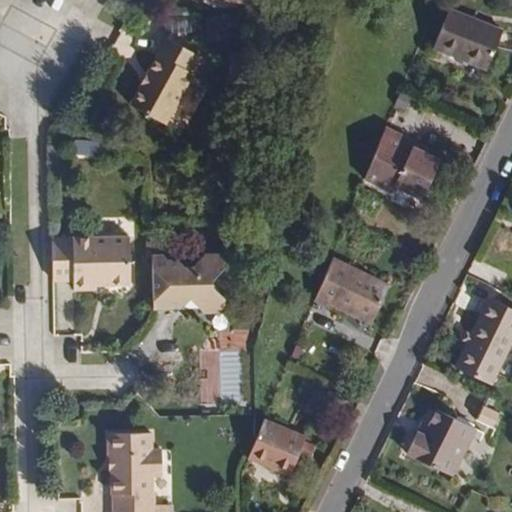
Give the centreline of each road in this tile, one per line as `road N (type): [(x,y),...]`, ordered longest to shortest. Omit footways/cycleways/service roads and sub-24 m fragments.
road 1 (residential): [(28,29),(33,511)]
road 2 (residential): [(334,511),(511,136)]
